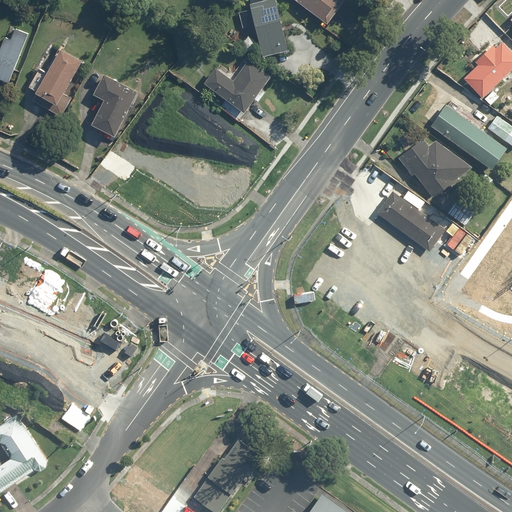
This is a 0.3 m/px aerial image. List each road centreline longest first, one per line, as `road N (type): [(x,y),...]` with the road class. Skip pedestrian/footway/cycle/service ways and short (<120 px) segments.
road 1 (secondary): [(442,0),(265,234)]
road 2 (primary): [(276,337),(511,501)]
road 3 (primary): [(443,511),(276,390)]
road 4 (primary): [(188,347),(0,270)]
road 5 (primary): [(0,158),(156,249)]
road 6 (residential): [(150,395),(53,511)]
road 7 (primary): [(276,390),(221,380),(150,395)]
